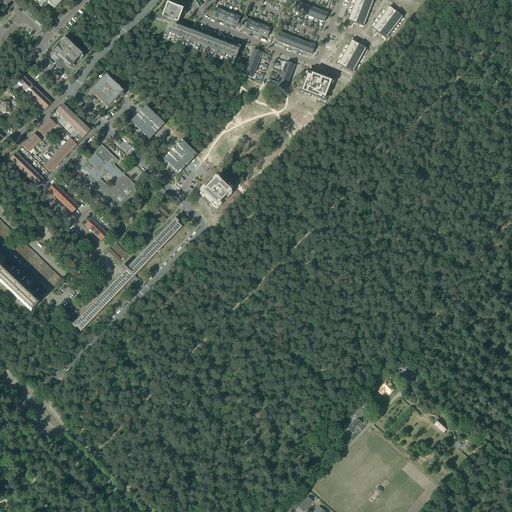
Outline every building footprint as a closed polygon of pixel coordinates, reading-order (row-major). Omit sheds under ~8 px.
[(44,0),(41,4),(39,6),(42,8),(44,6),(45,6),(48,4),(54,10),(53,9),(61,0),(44,0)] [(371,0),(354,0),(347,21),(355,24),(363,27),(373,1),(371,0)] [(168,22),(162,38),(233,65),(234,65),(241,47),(239,46),(238,48),(233,46),(232,45),(222,41),(217,40),(191,30),(192,27),(193,23),(186,20),(188,16),(186,16),(184,15),(181,14),(184,7),(169,1),(163,17),(164,17),(163,20),(168,22)] [(298,12),(301,4),(296,2),(293,10),(298,12)] [(301,4),(298,12),(303,14),(307,6),(301,4)] [(307,6),(303,14),(308,16),(312,8),(307,6)] [(389,7),(372,29),(379,35),(386,40),(403,17),(389,7)] [(217,19),(220,10),(215,8),(212,17),(217,19)] [(313,18),(317,10),(312,8),(308,16),(313,18)] [(220,10),(217,19),(222,21),(225,12),(220,10)] [(317,10),(313,18),(318,20),(322,12),(317,10)] [(226,22),(230,14),(225,12),(222,21),(226,22)] [(322,12),(318,20),(324,22),(327,14),(322,12)] [(231,24),(236,26),(241,15),(235,13),(234,16),(231,24)] [(230,14),(226,22),(231,24),(234,16),(230,14)] [(248,30),(252,19),(247,17),(243,28),(248,30)] [(252,32),(257,21),(252,19),(248,30),(252,32)] [(257,21),(252,32),(257,34),(261,23),(257,21)] [(262,35),(266,25),(261,23),(257,34),(262,35)] [(266,25),(262,35),(267,37),(271,27),(266,25)] [(280,43),(281,42),(284,34),(279,32),(275,41),(280,43)] [(88,56),(70,39),(66,34),(62,37),(50,50),(45,55),(68,77),(69,76),(88,56)] [(286,45),(286,44),(289,36),(284,34),(281,42),(280,43),(286,45)] [(291,47),(291,46),(294,38),(289,36),(286,44),(286,45),(291,47)] [(296,49),(296,48),(299,40),(294,38),(291,46),(291,47),(296,49)] [(301,51),(302,50),(305,42),(299,40),(296,48),(296,49),(301,51)] [(351,40),(337,65),(353,73),(366,48),(359,44),(351,40)] [(306,53),(307,52),(310,44),(305,42),(302,50),(301,51),(303,52),(306,53)] [(306,53),(311,55),(315,46),(310,44),(307,52),(306,53)] [(251,55),(260,58),(261,53),(253,50),(251,55)] [(249,60),(258,63),(260,58),(251,55),(249,60)] [(255,69),(258,63),(249,60),(247,65),(255,69)] [(284,68),(292,71),(294,66),(286,62),(284,68)] [(245,70),(254,74),(255,69),(247,65),(245,70)] [(290,76),(292,71),(284,68),(282,73),(290,76)] [(252,79),(254,74),(245,70),(243,75),(252,79)] [(307,72),(299,93),(323,102),(331,81),(307,72)] [(280,78),(288,81),(290,76),(282,73),(280,78)] [(99,104),(105,110),(113,102),(124,90),(108,74),(88,94),(95,100),(94,101),(97,105),(99,104)] [(21,88),(28,81),(24,77),(17,84),(21,88)] [(286,86),(288,81),(280,78),(278,83),(286,86)] [(28,81),(21,88),(25,92),(31,85),(28,81)] [(285,90),(286,86),(278,83),(276,88),(284,91),(285,90)] [(31,85),(25,92),(29,95),(35,89),(31,85)] [(29,95),(33,99),(39,93),(35,89),(29,95)] [(39,93),(33,99),(37,103),(43,96),(39,93)] [(43,96),(37,103),(41,107),(47,100),(43,96)] [(47,100),(41,107),(45,111),(51,104),(47,100)] [(9,108),(9,103),(2,103),(2,106),(1,106),(1,108),(1,113),(10,113),(10,108),(9,108)] [(51,117),(49,119),(56,125),(58,127),(60,129),(62,131),(64,133),(66,135),(70,139),(76,145),(84,138),(90,131),(86,128),(82,124),(78,120),(74,116),(70,112),(66,109),(62,105),(56,111),(55,112),(54,113),(51,117)] [(135,117),(131,121),(134,124),(133,125),(136,128),(138,127),(144,133),(143,135),(146,138),(147,136),(150,139),(154,135),(162,127),(163,126),(160,123),(161,122),(148,109),(147,111),(144,108),(143,109),(135,117)] [(49,119),(45,123),(52,129),(56,125),(49,119)] [(45,123),(41,127),(48,133),(52,129),(45,123)] [(41,127),(37,131),(44,137),(48,133),(41,127)] [(30,138),(37,145),(41,141),(34,134),(30,138)] [(30,138),(26,142),(33,149),(37,145),(30,138)] [(70,139),(66,143),(73,149),(76,145),(70,139)] [(22,146),(29,153),(33,149),(26,142),(22,146)] [(171,151),(167,155),(170,159),(168,161),(172,165),(170,167),(177,174),(180,171),(181,172),(194,159),(192,158),(195,155),(182,142),(179,145),(178,144),(171,151)] [(66,143),(62,147),(69,153),(73,149),(66,143)] [(115,171),(111,168),(118,161),(108,152),(107,153),(101,147),(102,146),(101,146),(93,154),(95,155),(89,162),(88,161),(84,165),(92,173),(84,182),(107,205),(105,207),(114,215),(136,192),(136,191),(136,192),(134,190),(136,187),(123,174),(121,177),(117,173),(119,172),(116,170),(115,171)] [(62,147),(59,151),(65,157),(69,153),(62,147)] [(59,151),(55,155),(61,161),(65,157),(59,151)] [(16,153),(9,160),(13,164),(20,157),(16,153)] [(55,155),(51,159),(58,165),(61,161),(55,155)] [(20,157),(13,164),(17,167),(24,161),(20,157)] [(51,159),(47,163),(54,169),(58,165),(51,159)] [(17,167),(21,171),(28,165),(24,161),(17,167)] [(47,163),(44,167),(50,173),(54,169),(47,163)] [(28,165),(21,171),(25,175),(32,168),(28,165)] [(32,168),(25,175),(29,179),(36,172),(32,168)] [(36,172),(29,179),(33,183),(40,176),(36,172)] [(68,175),(64,179),(71,185),(75,181),(68,175)] [(202,187),(198,192),(200,194),(198,195),(202,200),(204,198),(210,204),(209,206),(213,210),(213,209),(215,211),(216,209),(216,210),(221,205),(220,205),(223,202),(222,200),(225,197),(227,199),(231,195),(229,193),(231,191),(226,187),(225,189),(218,183),(221,180),(215,175),(213,177),(212,177),(208,181),(210,183),(204,189),(202,187)] [(40,176),(33,183),(37,186),(43,180),(40,176)] [(54,184),(49,190),(52,194),(58,188),(56,186),(57,186),(59,188),(61,185),(57,182),(55,184),(56,185),(55,186),(54,184)] [(58,188),(52,194),(56,198),(62,192),(58,188)] [(62,192),(56,198),(60,202),(66,196),(62,192)] [(66,196),(60,202),(64,206),(70,200),(66,196)] [(70,200),(64,206),(68,210),(74,203),(70,200)] [(74,203),(68,210),(72,213),(78,207),(74,203)] [(81,332),(130,281),(132,278),(181,228),(177,224),(178,222),(174,219),(175,220),(73,326),(72,325),(71,326),(75,329),(76,328),(81,332)] [(91,220),(85,226),(89,229),(95,223),(91,220)] [(99,227),(95,223),(89,229),(93,233),(99,227)] [(99,227),(93,233),(97,237),(103,231),(99,227)] [(103,231),(97,237),(101,241),(107,235),(103,231)] [(0,281),(27,307),(31,311),(32,310),(37,306),(34,303),(0,270),(0,281)] [(411,373),(408,370),(406,372),(405,371),(403,374),(408,379),(411,376),(409,375),(411,373)] [(394,383),(390,380),(388,382),(382,387),(378,391),(382,395),(382,394),(385,391),(389,394),(395,388),(392,385),(394,383)] [(352,423),(347,428),(352,433),(353,432),(353,433),(356,430),(355,430),(361,424),(357,420),(359,419),(364,413),(360,409),(354,415),(356,416),(351,422),(352,423)] [(444,432),(448,427),(440,420),(436,425),(444,432)] [(303,511),(312,502),(307,498),(298,507),(303,511)]
